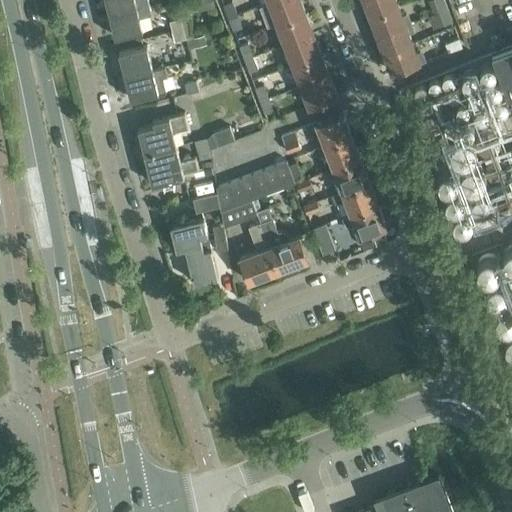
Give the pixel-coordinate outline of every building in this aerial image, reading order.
[(106,0),(110,13),(150,3),(148,0),(106,0)] [(213,0),(196,0),(200,11),(215,7),(213,0)] [(274,0),(271,1),(278,22),(306,12),(301,0),(274,0)] [(365,0),(371,15),(398,5),(396,0),(365,0)] [(435,0),(439,11),(447,7),(444,0),(435,0)] [(224,4),(229,17),(237,14),(232,1),(224,4)] [(150,3),(110,13),(115,37),(143,30),(140,17),(153,14),(150,3)] [(371,15),(378,34),(409,22),(406,14),(402,15),(398,5),(371,15)] [(447,7),(439,11),(444,24),(452,21),(447,7)] [(278,22),(286,43),(314,33),(306,12),(278,22)] [(237,14),(229,17),(234,30),(242,27),(237,14)] [(170,20),(173,31),(184,28),(181,18),(170,20)] [(378,34),(385,53),(413,42),(409,32),(412,30),(409,22),(378,34)] [(184,28),(173,31),(175,40),(186,37),(184,28)] [(286,43),(294,64),(322,54),(314,33),(286,43)] [(205,34),(193,37),(195,47),(207,43),(205,34)] [(445,43),(446,43),(448,51),(462,46),(459,38),(445,43)] [(240,46),(245,59),(253,56),(248,42),(240,46)] [(413,42),(385,53),(392,71),(423,60),(420,51),(416,52),(413,42)] [(147,44),(119,51),(125,75),(153,68),(152,66),(147,44)] [(511,47),(493,55),(508,97),(511,95),(511,47)] [(294,64),(302,85),(330,74),(322,54),(294,64)] [(253,56),(245,59),(250,72),(258,69),(253,56)] [(153,68),(125,75),(126,77),(127,81),(131,98),(159,91),(167,89),(164,81),(163,76),(167,75),(165,65),(153,68)] [(330,74),(302,85),(310,106),(337,95),(330,74)] [(185,81),(188,92),(199,89),(196,79),(185,81)] [(256,87),(261,100),(269,97),(264,84),(256,87)] [(269,97),(261,100),(266,113),(274,110),(269,97)] [(316,121),(325,144),(352,134),(343,111),(316,121)] [(138,127),(145,153),(177,145),(174,131),(189,127),(185,112),(153,120),(154,121),(154,120),(155,123),(138,127)] [(214,133),(208,134),(210,147),(234,137),(229,124),(213,130),(214,133)] [(285,133),(282,134),(285,143),(287,142),(289,141),(297,138),(295,133),(294,130),(289,132),(285,133)] [(210,147),(208,134),(195,138),(200,158),(211,155),(210,147)] [(325,144),(334,167),(361,157),(352,134),(325,144)] [(287,142),(285,143),(288,151),(300,147),(297,138),(289,141),(287,142)] [(177,145),(145,153),(152,183),(185,175),(184,171),(199,167),(196,155),(181,159),(177,145)] [(334,167),(342,190),(370,180),(361,157),(334,167)] [(287,159),(275,164),(284,186),(295,182),(294,177),(289,164),(287,159)] [(213,160),(204,161),(206,175),(215,173),(213,160)] [(297,161),(289,164),(294,177),(302,174),(297,161)] [(275,164),(264,168),(272,191),(284,186),(275,164)] [(264,168),(252,173),(261,195),(272,191),(264,168)] [(252,173),(241,177),(249,199),(253,198),(261,195),(252,173)] [(296,181),(299,191),(312,186),(309,176),(296,181)] [(241,177),(229,181),(238,204),(249,199),(241,177)] [(346,199),(351,213),(378,203),(370,180),(342,190),(331,195),(334,204),(346,199)] [(217,186),(221,210),(238,204),(229,181),(217,186)] [(193,198),(196,212),(220,206),(217,192),(193,198)] [(238,204),(221,210),(224,226),(258,213),(253,198),(249,199),(238,204)] [(304,204),(307,214),(321,209),(317,199),(304,204)] [(378,203),(351,213),(342,217),(345,223),(350,225),(355,224),(364,247),(387,239),(383,227),(387,226),(378,203)] [(196,218),(171,224),(175,239),(177,248),(186,246),(203,242),(210,240),(209,238),(208,233),(204,216),(203,217),(196,218)] [(272,218),(261,222),(268,240),(279,269),(309,258),(302,239),(300,233),(289,237),(289,235),(288,233),(285,231),(281,230),(277,231),(272,218)] [(258,249),(239,256),(248,281),(279,269),(261,222),(249,226),(258,249)] [(313,228),(323,253),(336,248),(326,223),(313,228)] [(213,226),(215,239),(225,236),(223,224),(213,226)] [(225,236),(215,239),(218,251),(228,249),(225,236)] [(203,242),(186,246),(191,269),(195,281),(196,281),(219,275),(212,246),(210,240),(203,242)] [(511,240),(470,257),(511,363),(511,240)] [(453,511),(439,472),(375,496),(378,504),(354,511),(453,511)]
